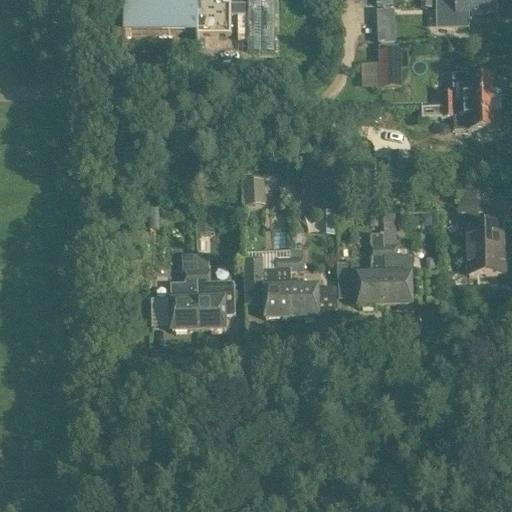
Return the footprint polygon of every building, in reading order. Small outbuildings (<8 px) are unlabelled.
[(199,37),(231,37),(231,17),(231,6),(231,0),(125,0),(125,1),(116,1),(115,18),(125,18),(125,37),(199,37)] [(275,0),(248,0),(249,6),(231,6),(231,17),(249,18),(249,55),(275,55),(275,0)] [(455,0),(439,0),(435,0),(436,28),(469,27),(469,16),(496,16),(496,18),(498,18),(497,0),(455,0)] [(431,1),(420,1),(421,16),(432,16),(431,1)] [(395,11),(377,12),(379,45),(380,45),(396,44),(395,11)] [(408,48),(380,48),(381,85),(381,90),(401,89),(401,85),(400,71),(408,71),(408,62),(408,48)] [(363,65),(366,88),(377,87),(375,63),(363,65)] [(499,81),(466,82),(466,75),(452,75),(453,96),(443,97),(443,109),(501,107),(501,97),(500,97),(499,81)] [(501,107),(443,109),(444,121),(454,121),(454,133),(468,133),(468,134),(501,133),(500,117),(502,117),(501,107)] [(422,122),(444,121),(443,109),(422,110),(422,122)] [(390,154),(389,161),(388,185),(403,186),(405,154),(390,154)] [(244,195),(264,194),(263,182),(244,182),(244,195)] [(468,216),(469,253),(505,252),(504,227),(479,228),(479,216),(483,216),(483,204),(458,205),(458,216),(468,216)] [(198,215),(198,236),(215,236),(215,215),(198,215)] [(372,279),(358,279),(359,309),(386,309),(384,248),(384,238),(372,239),(372,250),(371,250),(372,262),(373,262),(373,266),(372,266),(372,279)] [(396,247),(384,248),(386,309),(413,308),(412,278),(411,259),(397,260),(396,249),(396,247)] [(505,252),(469,253),(469,278),(505,277),(505,252)] [(183,287),(171,287),(172,334),(199,334),(197,262),(197,258),(182,258),(183,287)] [(209,258),(197,258),(197,262),(199,334),(226,333),(226,319),(235,318),(235,286),(210,286),(209,258)] [(291,262),(291,274),(304,274),(303,259),(291,259),(291,262)] [(291,274),(291,262),(278,262),(278,274),(262,275),(262,263),(245,263),(246,307),(265,306),(265,322),(292,321),(292,287),(291,274)] [(319,321),(319,313),(318,290),(318,287),(292,287),(292,321),(319,321)] [(485,290),(461,291),(461,302),(486,302),(485,290)]
